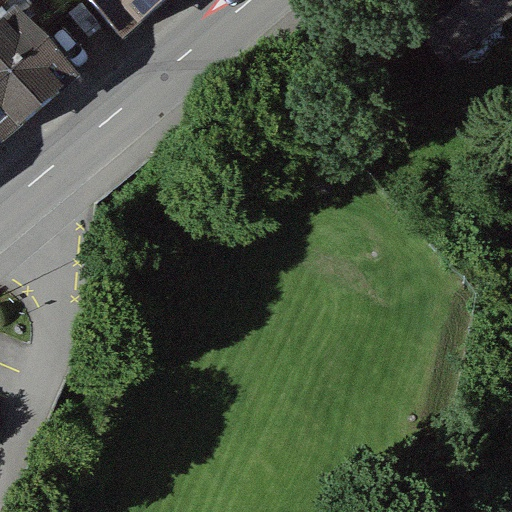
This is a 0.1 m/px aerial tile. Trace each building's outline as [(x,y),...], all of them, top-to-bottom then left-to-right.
[(91,0),(136,52),(173,21),(154,0),(91,0)] [(154,0),(173,21),(197,0),(154,0)] [(511,13),(511,0),(418,0),(405,10),(447,64),(511,13)] [(31,19),(0,45),(0,58),(55,123),(92,92),(31,19)] [(0,136),(16,156),(55,123),(0,58),(0,136)]
